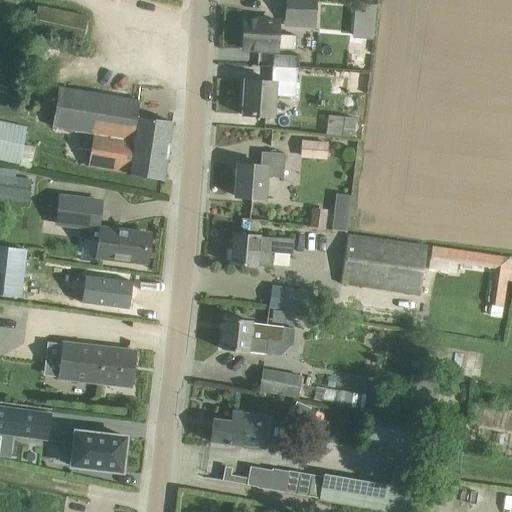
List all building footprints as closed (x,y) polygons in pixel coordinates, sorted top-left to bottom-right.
[(316,19),(315,0),(285,0),(285,18),(316,19)] [(38,6),(33,33),(82,42),(87,15),(38,6)] [(279,37),(279,19),(244,20),(243,49),(296,51),(297,37),(279,37)] [(296,98),(297,69),(274,67),(272,82),(244,80),(242,115),(275,117),(277,97),(296,98)] [(139,101),(58,87),(52,128),(94,134),(89,166),(129,172),(128,174),(164,180),(172,122),(137,118),(139,101)] [(0,120),(0,161),(30,169),(34,149),(23,147),(26,128),(30,129),(31,120),(11,116),(9,122),(0,120)] [(344,118),(342,136),(355,137),(356,119),(344,118)] [(301,140),(300,158),(327,159),(328,142),(301,140)] [(262,167),(238,164),(236,196),(264,200),(266,177),(283,179),(285,154),(263,152),(262,167)] [(14,199),(28,201),(31,179),(16,178),(14,199)] [(99,257),(146,263),(146,262),(149,234),(131,232),(98,228),(97,228),(100,202),(101,201),(58,196),(54,225),(67,227),(91,231),(89,239),(90,239),(98,240),(97,241),(95,257),(99,257)] [(328,209),(311,208),(309,227),(326,229),(328,209)] [(333,221),(332,229),(348,231),(349,223),(333,221)] [(258,235),(233,233),(230,264),(257,266),(271,267),(272,253),(293,254),(293,239),(258,236),(258,235)] [(427,246),(347,234),(341,284),(420,296),(427,246)] [(0,294),(18,297),(24,249),(0,246),(0,294)] [(430,260),(495,269),(491,305),(503,307),(507,281),(510,259),(510,257),(432,246),(430,260)] [(86,276),(82,303),(129,310),(133,282),(86,276)] [(300,290),(272,286),(269,307),(308,313),(310,296),(299,294),(300,290)] [(502,315),(503,307),(491,305),(490,314),(502,315)] [(251,321),(225,318),(222,349),(267,352),(269,338),(281,339),(282,325),(251,321)] [(132,387),(136,351),(64,344),(60,380),(132,387)] [(434,350),(424,350),(423,362),(433,363),(434,350)] [(298,396),(301,375),(263,369),(260,390),(298,396)] [(413,372),(406,409),(432,414),(439,377),(413,372)] [(380,399),(338,391),(337,403),(378,412),(399,416),(402,394),(382,390),(380,399)] [(325,413),(309,405),(298,429),(314,437),(325,413)] [(0,412),(0,439),(49,445),(52,418),(0,412)] [(231,422),(213,419),(210,441),(262,449),(267,416),(233,412),(231,422)] [(427,422),(376,414),(371,444),(422,452),(427,422)] [(129,438),(80,435),(76,468),(125,473),(129,438)] [(336,477),(259,467),(255,488),(319,498),(319,501),(332,504),(332,501),(391,511),(411,511),(414,489),(384,485),(383,487),(336,478),(336,477)] [(238,501),(237,510),(246,511),(247,502),(238,501)]
